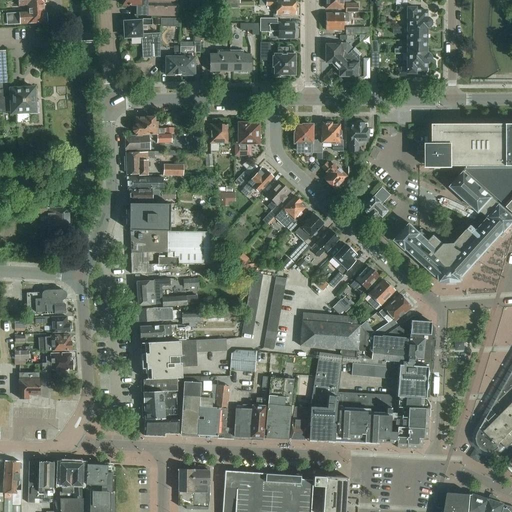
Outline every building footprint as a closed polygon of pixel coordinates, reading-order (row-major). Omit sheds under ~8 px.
[(27,5),(27,9),(45,7),(45,5),(44,5),(44,2),(45,2),(44,0),(17,0),(18,6),(27,5)] [(177,15),(177,10),(177,9),(177,8),(177,3),(178,3),(178,2),(177,2),(177,0),(122,0),(123,5),(129,5),(129,6),(136,6),(136,8),(135,8),(135,15),(146,15),(147,15),(151,15),(152,15),(157,15),(161,15),(162,15),(167,15),(177,15)] [(295,12),(297,10),(297,9),(295,6),(295,5),(294,5),(294,2),(295,2),(294,0),(266,0),(266,1),(260,1),(260,4),(266,4),(266,6),(277,6),(277,14),(279,14),(281,16),(284,14),(295,14),(295,12)] [(343,8),(342,0),(326,0),(326,8),(343,8)] [(408,14),(408,27),(426,27),(426,26),(428,26),(429,26),(429,25),(430,24),(430,23),(431,23),(431,21),(430,20),(429,19),(428,18),(427,18),(426,18),(426,10),(420,10),(420,11),(420,13),(417,13),(417,11),(416,10),(415,10),(415,8),(407,8),(407,0),(395,0),(396,5),(397,5),(397,11),(405,11),(405,14),(408,14)] [(358,3),(345,3),(345,11),(358,12),(358,3)] [(45,7),(27,9),(27,12),(13,13),(13,24),(46,22),(46,13),(44,13),(44,10),(45,10),(45,7)] [(348,22),(348,14),(326,13),(326,15),(324,16),(324,18),(326,20),(326,30),(343,30),(343,22),(348,22)] [(141,25),(153,25),(152,19),(142,19),(143,21),(141,21),(141,20),(124,21),(124,22),(125,22),(125,24),(124,24),(124,29),(125,37),(141,37),(142,57),(143,57),(151,56),(151,57),(160,56),(160,33),(142,34),(141,25)] [(260,19),(260,26),(260,32),(268,32),(268,31),(278,31),(278,37),(294,37),(294,36),(296,36),(296,30),(294,30),(294,29),(293,29),(293,26),(294,26),(294,24),(278,24),(272,24),(272,19),(260,19)] [(253,36),(259,35),(258,23),(240,24),(241,30),(252,30),(253,36)] [(408,40),(426,41),(426,39),(427,38),(428,35),(426,33),(426,27),(408,27),(397,27),(397,28),(392,28),(392,34),(408,34),(408,40)] [(180,46),(180,75),(181,75),(182,76),(185,76),(187,75),(194,75),(194,53),(200,53),(200,38),(194,38),(194,42),(180,43),(180,46)] [(395,50),(395,53),(397,53),(408,53),(426,53),(426,47),(427,46),(427,43),(426,42),(426,41),(408,40),(408,47),(400,47),(400,50),(395,50)] [(270,42),(260,43),(260,60),(270,60),(270,42)] [(336,67),(353,49),(354,48),(349,43),(334,43),(334,45),(326,45),(326,47),(325,50),(326,52),(326,56),(325,58),(326,60),(326,62),(331,62),(336,67)] [(177,75),(180,75),(180,46),(174,46),(174,54),(177,54),(177,56),(174,56),(174,57),(166,57),(166,59),(165,60),(165,63),(166,65),(166,75),(174,75),(174,74),(177,74),(177,75)] [(296,62),(296,61),(294,61),(294,56),(296,56),(296,55),(294,55),(293,55),(293,52),(296,52),(296,51),(290,51),(290,47),(277,47),(277,55),(277,57),(274,57),(274,65),(275,65),(275,74),(276,74),(277,76),(282,76),(284,74),(294,74),(294,66),(295,66),(295,65),(293,65),(293,63),(294,63),(294,62),(296,62)] [(359,56),(353,49),(336,67),(340,71),(340,75),(342,75),(344,76),(347,75),(351,75),(352,76),(355,75),(357,75),(357,68),(357,67),(358,67),(359,56)] [(8,89),(6,51),(0,50),(0,112),(11,112),(11,113),(17,112),(17,121),(19,123),(27,122),(28,121),(28,112),(30,112),(30,114),(35,114),(35,109),(36,108),(36,103),(35,102),(34,97),(35,96),(35,91),(34,90),(34,88),(19,89),(17,87),(14,87),(12,89),(8,89)] [(228,71),(230,71),(230,52),(217,52),(217,54),(211,54),(210,54),(210,71),(211,71),(212,71),(213,71),(213,73),(219,73),(219,71),(227,71),(228,71)] [(230,71),(232,71),(233,71),(240,71),(240,73),(247,73),(247,71),(248,71),(249,71),(250,71),(250,54),(243,54),(243,52),(230,52),(230,71)] [(379,67),(379,53),(371,53),(371,67),(379,67)] [(426,54),(426,53),(408,53),(408,60),(403,60),(403,67),(401,67),(401,70),(397,70),(397,76),(407,76),(407,73),(415,73),(415,70),(416,70),(416,68),(420,68),(420,69),(420,70),(426,70),(426,62),(427,62),(428,62),(429,61),(430,60),(430,59),(431,58),(431,57),(430,56),(430,55),(429,55),(429,54),(428,54),(427,54),(426,54)] [(136,135),(150,135),(157,135),(164,134),(164,128),(157,128),(157,129),(155,129),(155,117),(146,117),(146,118),(136,118),(136,125),(135,125),(133,127),(133,130),(135,132),(136,132),(136,135)] [(239,123),(239,142),(235,142),(235,156),(252,155),(251,143),(259,143),(259,141),(260,139),(260,136),(259,135),(259,124),(258,124),(256,123),(253,123),(252,124),(250,124),(250,121),(250,124),(246,124),(246,121),(246,123),(239,123)] [(219,142),(227,142),(227,124),(224,124),(223,122),(220,122),(219,124),(216,124),(216,125),(211,125),(211,134),(209,134),(209,138),(211,137),(211,150),(219,150),(219,142)] [(316,153),(316,141),(312,141),(312,125),(311,125),(309,123),(306,123),(304,124),(303,124),(303,126),(297,126),(296,127),(296,133),(295,133),(295,136),(295,140),(295,143),(297,143),(296,156),(312,156),(312,153),(316,153)] [(322,142),(316,141),(316,153),(322,153),(322,142),(332,142),(332,144),(334,144),(334,153),(342,153),(342,151),(342,140),(340,140),(340,137),(341,137),(341,131),(339,131),(339,125),(331,125),(331,123),(323,123),(323,125),(322,125),(322,135),(321,135),(321,139),(322,139),(322,142)] [(358,142),(367,142),(367,123),(351,123),(351,145),(349,145),(349,152),(358,152),(358,142)] [(467,170),(465,172),(502,207),(511,215),(511,124),(469,124),(434,125),(434,145),(428,145),(428,167),(435,167),(435,169),(445,169),(445,166),(467,166),(467,170)] [(167,134),(164,134),(157,135),(157,142),(172,142),(171,134),(167,134)] [(150,135),(136,135),(125,136),(126,150),(150,149),(150,135)] [(176,151),(151,152),(138,152),(126,153),(126,157),(126,162),(127,163),(128,165),(126,166),(127,174),(139,174),(139,175),(147,175),(147,167),(149,166),(149,163),(147,161),(147,157),(151,157),(151,159),(155,158),(155,154),(164,154),(164,156),(176,156),(176,151)] [(213,166),(212,154),(205,155),(206,167),(213,166)] [(335,188),(346,177),(342,172),(339,169),(338,169),(334,165),(332,167),(328,164),(326,164),(322,167),(329,174),(324,179),(329,183),(330,186),(332,188),(334,188),(335,188)] [(163,175),(183,176),(184,165),(164,165),(163,175)] [(266,194),(274,185),(269,181),(273,177),(272,176),(272,175),(272,174),(271,173),(270,172),(268,172),(267,172),(266,171),(264,174),(262,172),(264,170),(261,168),(258,171),(259,172),(249,183),(243,189),(244,189),(241,192),(246,197),(254,188),(259,193),(261,190),(266,194)] [(249,176),(244,172),(235,182),(240,186),(249,176)] [(511,215),(502,207),(465,172),(451,187),(479,213),(481,211),(489,218),(473,235),(468,230),(454,245),(445,245),(444,246),(434,237),(430,242),(420,233),(411,225),(396,241),(406,250),(407,249),(436,275),(440,279),(441,282),(441,283),(443,282),(447,282),(448,282),(450,282),(451,282),(453,282),(455,282),(457,282),(460,281),(460,282),(462,282),(462,281),(463,281),(462,279),(505,232),(506,233),(511,226),(511,215)] [(127,190),(163,189),(163,178),(127,178),(127,190)] [(207,179),(207,189),(214,189),(215,180),(207,179)] [(274,185),(266,194),(273,201),(268,206),(272,210),(281,201),(282,202),(287,197),(286,196),(289,192),(288,191),(289,191),(287,189),(285,187),(285,188),(283,186),(283,185),(280,182),(278,182),(277,181),(274,185)] [(386,200),(390,196),(382,188),(367,204),(364,201),(359,207),(363,210),(362,210),(368,216),(367,217),(371,220),(375,216),(377,219),(380,216),(382,218),(388,212),(381,205),(386,200)] [(175,191),(170,191),(161,191),(161,190),(129,190),(129,191),(128,193),(128,198),(129,200),(129,201),(142,201),(142,204),(152,203),(152,199),(175,199),(175,191)] [(301,212),(305,208),(300,203),(302,202),(295,196),(275,217),(291,232),(299,223),(295,218),(297,216),(297,217),(301,213),(301,212)] [(168,203),(152,203),(142,204),(128,204),(130,231),(169,229),(168,203)] [(64,233),(69,233),(68,208),(48,208),(48,204),(35,204),(35,214),(48,213),(49,233),(55,233),(55,240),(64,240),(64,233)] [(219,218),(218,207),(207,208),(208,218),(219,218)] [(267,225),(275,216),(271,212),(262,220),(267,225)] [(295,233),(299,238),(303,241),(311,237),(313,235),(315,235),(317,233),(316,232),(324,224),(318,218),(318,217),(317,217),(315,216),(316,215),(315,215),(313,213),(295,233)] [(330,230),(329,229),(317,242),(318,244),(312,250),(319,257),(325,250),(327,252),(339,238),(334,234),(334,232),(332,230),(330,230)] [(130,231),(130,248),(214,249),(214,232),(167,232),(130,231)] [(310,248),(303,241),(289,256),(294,261),(295,260),(297,262),(310,248)] [(338,270),(339,272),(328,283),(333,287),(347,272),(347,270),(353,263),(351,261),(357,255),(353,251),(353,252),(351,250),(351,248),(348,246),(347,246),(345,244),(333,257),(342,265),(338,270)] [(157,265),(214,265),(214,249),(130,248),(130,252),(130,253),(131,253),(131,256),(130,256),(131,265),(131,264),(134,264),(134,266),(131,269),(131,277),(133,280),(142,279),(142,273),(151,274),(151,265),(157,265)] [(288,258),(281,265),(286,270),(293,262),(288,258)] [(302,269),(307,263),(302,259),(297,264),(302,269)] [(366,289),(379,276),(378,276),(378,275),(378,273),(376,272),(374,272),(374,271),(373,270),(372,270),(371,269),(371,268),(370,268),(368,266),(355,279),(356,279),(350,285),(355,290),(361,284),(366,289)] [(198,287),(198,278),(183,279),(183,288),(198,287)] [(323,290),(329,284),(321,278),(316,284),(323,290)] [(186,296),(162,298),(161,286),(170,286),(170,283),(170,279),(154,280),(153,281),(136,282),(136,283),(137,283),(137,293),(137,294),(138,294),(138,304),(138,306),(162,304),(163,307),(187,305),(198,304),(197,295),(186,296)] [(381,305),(394,291),(394,290),(393,287),(392,286),(390,286),(389,285),(389,286),(383,280),(369,295),(381,305)] [(62,289),(61,289),(47,290),(44,291),(42,293),(40,292),(27,293),(27,315),(65,313),(65,304),(62,304),(62,300),(63,300),(64,299),(65,299),(66,298),(66,297),(66,296),(67,295),(67,294),(66,293),(66,292),(65,291),(64,290),(63,290),(62,289)] [(395,321),(411,308),(410,306),(410,305),(409,302),(406,302),(401,295),(398,296),(379,312),(383,318),(383,317),(388,323),(369,335),(384,335),(391,330),(398,326),(395,321)] [(343,298),(338,304),(345,310),(344,311),(347,314),(350,311),(348,310),(350,308),(344,303),(346,301),(343,298)] [(172,308),(138,309),(138,310),(139,310),(140,321),(139,321),(139,322),(173,320),(172,308)] [(182,312),(182,323),(203,323),(202,312),(182,312)] [(349,317),(303,313),(300,346),(340,350),(340,355),(318,353),(318,357),(342,360),(342,362),(399,367),(407,368),(428,369),(428,368),(431,369),(432,362),(431,362),(432,347),(433,347),(433,340),(432,340),(433,329),(431,326),(431,322),(427,321),(422,316),(414,316),(384,335),(369,335),(359,326),(356,325),(356,323),(353,320),(351,320),(351,318),(349,318),(349,317)] [(51,333),(69,332),(69,324),(67,324),(66,317),(38,318),(38,320),(40,320),(40,323),(46,323),(46,320),(50,320),(50,325),(46,325),(46,332),(51,332),(51,333)] [(25,330),(24,318),(14,319),(15,331),(25,330)] [(177,325),(169,325),(139,327),(140,340),(185,338),(185,327),(177,327),(177,325)] [(45,337),(45,338),(45,351),(71,350),(71,341),(67,341),(67,335),(50,336),(50,337),(45,337)] [(145,379),(161,379),(182,378),(181,372),(181,367),(197,366),(197,353),(227,351),(226,339),(141,343),(142,369),(146,368),(147,373),(147,379),(145,379)] [(232,353),(231,370),(255,371),(256,351),(236,350),(232,353)] [(14,351),(15,365),(25,364),(25,359),(28,359),(28,351),(14,351)] [(72,369),(72,360),(71,360),(70,353),(61,353),(61,355),(58,355),(58,353),(50,354),(50,356),(45,357),(46,363),(42,363),(42,370),(51,370),(72,369)] [(336,410),(342,362),(342,360),(318,357),(311,409),(308,441),(335,442),(336,410)] [(426,398),(428,369),(407,368),(399,367),(397,396),(426,398)] [(51,384),(51,370),(42,370),(39,370),(39,385),(51,384)] [(511,372),(511,374),(480,428),(480,429),(479,430),(478,432),(477,434),(477,436),(477,437),(476,438),(476,440),(477,441),(477,442),(477,443),(477,444),(478,445),(479,446),(479,447),(481,449),(482,450),(483,450),(483,451),(485,451),(487,452),(489,452),(490,453),(492,452),(494,452),(496,451),(497,451),(498,450),(499,450),(501,448),(500,448),(503,445),(508,449),(509,448),(508,448),(510,445),(511,447),(511,372)] [(27,395),(39,395),(39,373),(19,373),(19,379),(18,379),(19,399),(27,398),(27,395)] [(181,434),(197,435),(199,407),(198,407),(200,383),(200,379),(200,377),(185,378),(184,382),(183,382),(180,434),(181,434)] [(177,378),(143,380),(144,393),(176,391),(177,391),(176,379),(177,379),(177,378)] [(199,407),(197,435),(217,436),(219,408),(216,408),(217,400),(216,400),(217,386),(212,385),(211,394),(201,393),(199,407)] [(229,387),(217,386),(216,400),(217,400),(216,408),(219,408),(217,436),(226,437),(228,409),(227,409),(229,387)] [(257,397),(256,406),(253,406),(250,437),(263,438),(263,436),(263,435),(265,399),(267,399),(267,390),(262,390),(262,397),(257,397)] [(144,393),(144,404),(176,403),(176,391),(144,393)] [(389,395),(339,392),(336,411),(335,438),(336,438),(335,443),(379,445),(380,444),(380,442),(383,442),(383,443),(385,443),(385,442),(388,443),(389,443),(396,443),(397,429),(390,428),(392,398),(389,395)] [(425,398),(423,398),(399,397),(398,417),(399,417),(398,427),(397,426),(397,429),(396,443),(396,446),(406,447),(406,448),(410,448),(410,447),(416,447),(416,448),(421,449),(422,438),(426,438),(427,435),(428,435),(429,404),(427,400),(425,398)] [(176,403),(144,404),(145,419),(165,419),(165,415),(177,415),(176,403)] [(289,406),(267,404),(265,429),(267,429),(266,437),(266,438),(271,438),(271,436),(274,436),(273,438),(287,439),(289,412),(289,411),(289,406)] [(250,437),(253,406),(249,406),(249,410),(236,409),(234,437),(235,437),(235,436),(250,437)] [(308,429),(310,409),(306,408),(295,407),(290,439),(306,440),(307,429),(308,429)] [(144,435),(161,436),(164,436),(164,434),(178,434),(178,421),(144,421),(144,435)] [(15,461),(5,461),(3,493),(4,493),(3,511),(20,511),(21,490),(15,490),(15,480),(18,481),(19,461),(18,461),(18,463),(16,463),(15,462),(15,461)] [(30,461),(29,461),(28,503),(34,503),(34,499),(52,499),(53,462),(52,462),(29,462),(30,461)] [(68,463),(60,463),(59,488),(60,506),(59,511),(84,511),(85,504),(85,498),(84,485),(82,485),(82,480),(83,467),(83,463),(68,463)] [(85,511),(113,511),(114,491),(111,491),(112,471),(107,471),(107,465),(101,465),(100,466),(98,466),(97,465),(87,464),(87,467),(83,467),(82,480),(86,480),(86,490),(85,511)] [(209,485),(209,470),(209,468),(179,466),(179,469),(179,505),(186,505),(186,509),(207,509),(207,501),(208,501),(208,485),(209,485)] [(311,511),(313,485),(312,485),(313,480),(301,479),(301,474),(296,473),(296,475),(225,471),(222,511),(311,511)] [(344,511),(345,498),(346,478),(347,478),(347,477),(324,475),(324,477),(313,476),(313,480),(312,485),(313,485),(311,511),(344,511)] [(443,509),(442,511),(469,511),(471,495),(448,493),(445,510),(443,509)] [(485,511),(488,502),(486,501),(486,499),(473,495),(471,511),(485,511)] [(503,511),(504,508),(503,507),(503,506),(502,506),(503,505),(496,502),(495,504),(493,503),(493,502),(489,500),(488,502),(485,511),(503,511)]
